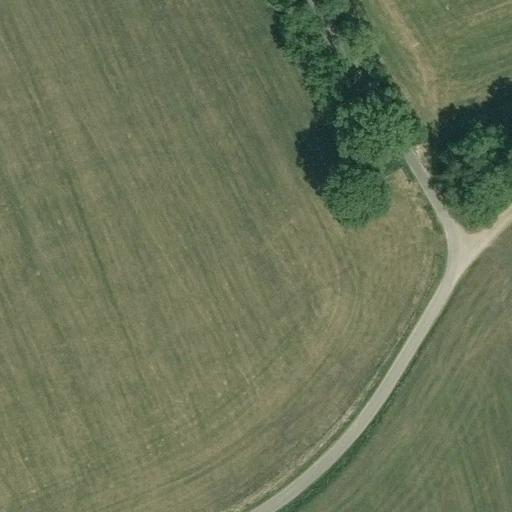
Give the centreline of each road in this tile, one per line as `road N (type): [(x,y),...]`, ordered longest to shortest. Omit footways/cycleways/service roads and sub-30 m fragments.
road 1 (track): [(313,0),(468,256),(511,211)]
road 2 (unclassified): [(265,511),(297,490),(377,400),(468,256)]
